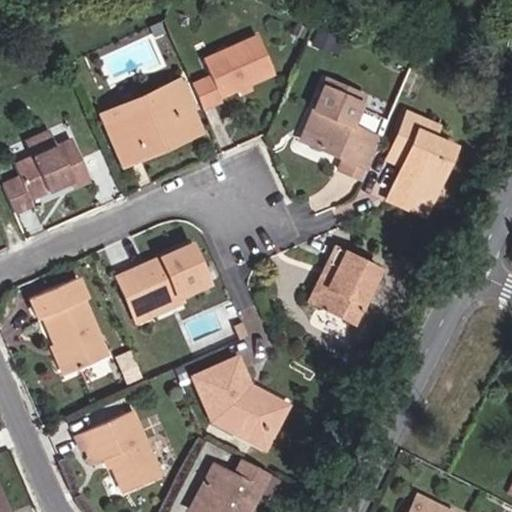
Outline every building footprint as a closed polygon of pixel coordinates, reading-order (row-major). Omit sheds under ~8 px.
[(300,38),(306,24),(296,20),(290,34),(300,38)] [(329,51),(335,37),(317,29),(311,42),(329,51)] [(274,73),(257,36),(202,60),(208,76),(191,84),(202,110),(220,102),(218,97),(274,73)] [(361,180),(387,121),(358,109),(364,96),(323,78),(310,110),(317,113),(304,144),(341,159),(337,170),(361,180)] [(196,133),(174,83),(103,114),(111,133),(128,125),(139,150),(174,134),(177,141),(196,133)] [(304,144),(317,113),(310,110),(297,141),(304,144)] [(430,203),(454,147),(432,137),(417,131),(422,120),(406,113),(389,151),(404,158),(391,187),(430,203)] [(432,137),(437,126),(422,120),(417,131),(432,137)] [(139,150),(128,125),(111,133),(124,164),(177,141),(174,134),(139,150)] [(54,147),(47,132),(25,141),(32,157),(54,147)] [(88,180),(70,140),(54,147),(32,157),(12,165),(17,177),(0,185),(13,214),(30,206),(27,199),(68,181),(71,188),(88,180)] [(424,216),(430,203),(391,187),(386,200),(424,216)] [(207,284),(189,244),(158,257),(161,263),(132,275),(130,270),(114,277),(132,317),(179,296),(207,284)] [(353,323),(379,270),(336,248),(328,264),(335,267),(316,305),(353,323)] [(132,275),(161,263),(158,257),(130,270),(132,275)] [(217,273),(213,263),(206,265),(211,275),(217,273)] [(316,305),(335,267),(328,264),(309,302),(316,305)] [(107,357),(82,300),(85,298),(76,277),(27,299),(36,319),(41,317),(66,375),(107,357)] [(182,303),(179,296),(132,317),(135,324),(182,303)] [(249,390),(235,358),(191,377),(210,422),(253,444),(262,426),(273,432),(283,412),(248,393),(249,390)] [(159,477),(130,410),(72,435),(80,452),(84,450),(90,465),(107,458),(123,493),(159,477)] [(263,450),(273,432),(262,426),(253,444),(263,450)] [(256,497),(264,481),(267,475),(268,474),(241,460),(232,477),(211,466),(188,510),(191,511),(239,511),(249,493),(256,497)] [(276,487),(279,481),(267,475),(264,481),(276,487)] [(247,511),(256,497),(249,493),(239,511),(247,511)] [(447,511),(415,496),(406,511),(447,511)]
